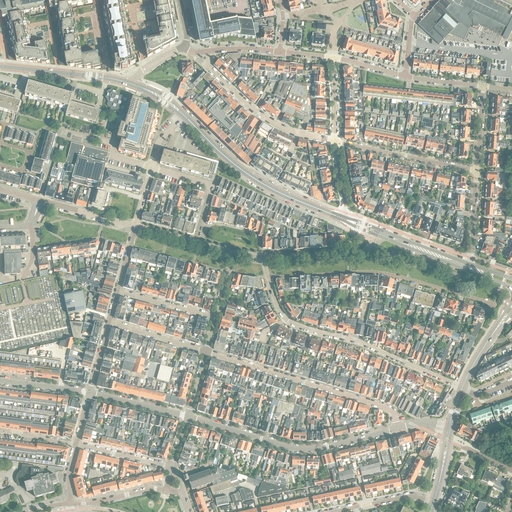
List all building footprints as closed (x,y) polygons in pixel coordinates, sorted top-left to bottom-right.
[(23,47),(27,46),(30,45),(24,13),(45,9),(43,0),(4,0),(2,1),(0,0),(0,6),(2,18),(7,17),(9,23),(16,61),(50,65),(50,64),(46,45),(45,44),(45,42),(35,44),(36,51),(31,51),(31,50),(27,49),(24,49),(23,47)] [(93,0),(92,0),(48,0),(50,8),(55,7),(57,18),(59,17),(60,22),(58,23),(60,34),(62,33),(63,38),(61,39),(63,50),(65,49),(66,54),(64,54),(66,65),(67,65),(67,67),(70,66),(70,67),(75,66),(75,68),(78,67),(78,68),(84,67),(84,69),(86,68),(86,69),(92,67),(92,70),(95,69),(100,68),(98,53),(80,57),(79,52),(80,52),(81,52),(81,51),(80,49),(81,49),(80,46),(78,35),(77,35),(76,33),(77,33),(78,33),(77,30),(74,19),(74,20),(73,17),(74,17),(74,14),(74,15),(73,15),(71,4),(93,0)] [(120,72),(121,67),(122,69),(128,68),(127,64),(129,64),(130,66),(135,63),(132,58),(132,59),(130,53),(120,0),(103,0),(116,66),(115,66),(114,72),(120,72)] [(152,0),(153,4),(160,39),(147,41),(147,39),(144,39),(143,39),(143,42),(144,42),(147,58),(152,55),(155,55),(155,54),(160,51),(162,51),(162,50),(167,47),(170,47),(170,46),(178,41),(177,40),(176,33),(175,33),(174,28),(175,28),(173,17),(172,17),(171,12),(172,12),(170,1),(169,1),(168,0),(152,0)] [(191,0),(192,6),(198,36),(200,43),(214,40),(214,38),(217,38),(217,37),(219,36),(220,37),(224,36),(223,35),(226,35),(226,36),(230,35),(230,34),(233,33),(233,36),(238,36),(237,35),(240,35),(240,37),(245,37),(245,36),(247,36),(248,37),(252,38),(252,37),(254,36),(255,38),(256,38),(252,21),(237,20),(231,21),(231,19),(221,21),(220,22),(210,24),(208,12),(206,3),(205,3),(203,0),(191,0)] [(449,34),(451,36),(454,37),(463,41),(468,31),(471,26),(472,27),(473,28),(474,28),(476,28),(477,27),(478,26),(479,25),(479,26),(480,26),(489,30),(503,36),(504,37),(508,39),(511,29),(511,0),(439,0),(432,8),(417,24),(418,24),(439,45),(449,34)] [(289,7),(290,12),(301,10),(300,5),(302,4),(289,7)] [(274,15),(273,10),(260,12),(262,18),(274,15)] [(388,14),(375,17),(377,27),(389,16),(388,14)] [(388,28),(387,30),(391,18),(389,16),(377,27),(380,25),(388,28)] [(387,30),(392,31),(396,19),(396,20),(391,18),(387,30)] [(398,33),(399,31),(399,28),(400,28),(401,23),(402,20),(396,19),(392,31),(398,33)] [(314,30),(313,36),(313,35),(313,36),(311,36),(310,40),(313,40),(312,45),(321,46),(322,46),(324,45),(323,44),(324,37),(319,36),(319,34),(317,34),(317,30),(314,30)] [(343,49),(348,51),(352,38),(346,37),(343,49)] [(352,38),(348,51),(353,52),(357,41),(352,39),(352,38)] [(354,52),(359,53),(362,42),(357,41),(353,52),(354,53),(354,52)] [(362,42),(359,53),(364,54),(363,55),(364,55),(367,43),(366,45),(362,44),(362,42)] [(372,44),(367,43),(364,55),(369,57),(372,44)] [(369,56),(374,57),(378,46),(372,44),(369,57),(369,56)] [(383,47),(378,46),(374,57),(380,59),(383,47)] [(384,61),(385,61),(388,48),(383,47),(380,59),(385,60),(384,61)] [(393,50),(388,48),(385,61),(390,63),(393,50)] [(393,50),(390,63),(395,64),(398,54),(393,52),(393,50)] [(227,55),(234,61),(239,66),(240,54),(227,55)] [(433,55),(431,70),(434,70),(434,71),(436,71),(437,71),(438,63),(434,62),(435,59),(439,60),(440,56),(433,55)] [(214,65),(218,70),(226,62),(224,60),(222,62),(220,59),(219,60),(219,59),(217,61),(218,61),(214,65)] [(254,59),(247,59),(245,78),(247,78),(247,72),(248,72),(248,69),(252,70),(252,71),(254,59)] [(467,66),(466,74),(467,74),(467,75),(470,75),(470,74),(472,75),(474,60),(472,60),(471,64),(470,64),(470,66),(467,66)] [(266,61),(259,61),(257,79),(260,79),(260,72),(261,72),(261,71),(265,72),(266,61)] [(226,62),(218,70),(223,74),(229,68),(226,65),(228,64),(226,62)] [(274,73),(277,73),(278,63),(272,62),(270,80),(274,81),(274,77),(273,77),(274,73)] [(294,74),(293,83),(295,83),(297,64),(290,63),(289,74),(294,74)] [(482,76),(489,77),(490,65),(485,64),(485,63),(481,63),(480,73),(482,73),(482,76)] [(303,65),(297,64),(295,83),(297,83),(298,76),(299,76),(299,75),(305,75),(305,76),(305,71),(303,71),(303,68),(303,65)] [(182,65),(183,75),(185,77),(186,75),(186,74),(193,73),(192,65),(182,65)] [(344,73),(351,74),(352,68),(346,67),(346,66),(343,66),(343,67),(343,71),(344,71),(344,73)] [(223,74),(227,78),(233,72),(229,68),(223,74)] [(199,83),(203,79),(206,76),(201,71),(193,79),(190,76),(187,79),(186,79),(185,82),(186,83),(192,90),(195,87),(199,83)] [(238,76),(233,72),(227,78),(232,83),(238,76)] [(208,73),(206,76),(203,79),(205,80),(204,81),(205,82),(206,81),(210,85),(215,80),(208,73)] [(185,82),(186,79),(184,78),(182,84),(181,83),(179,90),(184,92),(186,93),(186,92),(190,96),(191,95),(194,92),(192,90),(187,91),(188,87),(187,85),(184,84),(185,84),(186,83),(185,82)] [(237,87),(241,91),(252,80),(250,78),(249,78),(245,83),(243,81),(237,87)] [(215,80),(210,85),(206,90),(209,93),(212,90),(219,84),(215,80)] [(253,82),(252,80),(241,91),(245,95),(251,89),(249,87),(253,82)] [(293,83),(285,82),(283,82),(280,81),(279,81),(273,95),(277,96),(281,98),(286,100),(293,83)] [(199,83),(195,87),(200,91),(204,87),(199,83)] [(245,95),(250,99),(260,88),(263,85),(261,83),(254,91),(251,89),(245,95)] [(286,100),(286,102),(281,113),(284,115),(281,121),(287,124),(289,120),(290,120),(292,116),(293,116),(302,120),(301,121),(308,124),(308,123),(309,120),(309,116),(308,113),(308,111),(308,106),(307,99),(307,95),(306,87),(305,84),(297,83),(295,83),(293,83),(286,100)] [(66,115),(96,124),(100,112),(69,103),(71,96),(28,84),(24,95),(68,108),(66,115)] [(222,87),(219,84),(212,90),(213,91),(210,94),(213,97),(222,87)] [(219,97),(214,102),(216,104),(227,92),(225,91),(225,90),(224,89),(223,89),(223,88),(217,94),(219,97)] [(262,90),(260,88),(250,99),(254,103),(260,97),(257,95),(262,90)] [(108,107),(110,108),(111,107),(111,108),(112,107),(113,107),(115,107),(115,108),(116,109),(119,110),(121,109),(120,109),(121,109),(123,110),(124,111),(124,112),(127,112),(129,113),(126,124),(121,123),(118,136),(122,138),(118,150),(145,158),(148,148),(146,148),(157,112),(147,109),(149,105),(146,104),(146,103),(142,102),(142,100),(133,98),(133,99),(128,98),(126,99),(124,98),(123,96),(120,95),(119,96),(116,91),(117,91),(117,90),(115,91),(113,91),(112,89),(106,92),(107,94),(107,96),(105,97),(106,97),(109,102),(108,102),(107,105),(108,107)] [(184,95),(184,92),(179,90),(176,96),(181,98),(180,98),(183,101),(187,98),(184,95)] [(230,95),(229,93),(228,93),(227,92),(216,104),(220,108),(222,106),(220,104),(223,100),(225,102),(231,96),(230,95)] [(462,97),(462,100),(471,101),(471,100),(472,100),(472,98),(471,97),(472,95),(463,94),(463,93),(460,92),(459,94),(453,93),(453,96),(453,99),(456,100),(456,96),(459,97),(459,96),(462,97)] [(20,102),(19,102),(0,96),(0,110),(17,115),(20,102)] [(183,103),(188,107),(192,103),(193,103),(198,98),(197,96),(192,100),(191,100),(190,101),(187,98),(183,103)] [(234,99),(234,98),(233,97),(232,97),(231,96),(225,102),(228,105),(223,110),(225,112),(236,100),(234,99)] [(188,107),(193,112),(197,108),(196,107),(198,105),(197,104),(199,102),(201,101),(198,98),(193,103),(192,103),(188,107)] [(265,111),(269,104),(272,100),(270,98),(267,103),(264,101),(260,107),(260,108),(261,109),(262,110),(263,110),(265,111)] [(237,102),(236,100),(225,112),(227,114),(232,108),(234,110),(240,104),(239,104),(239,103),(238,102),(237,102)] [(227,114),(225,112),(223,110),(220,108),(216,104),(214,102),(211,105),(210,107),(211,108),(209,111),(229,131),(235,125),(225,116),(226,114),(227,114)] [(268,113),(271,115),(278,103),(275,102),(272,106),(269,104),(265,111),(266,111),(266,112),(268,113)] [(281,105),(278,103),(271,115),(273,116),(273,117),(275,118),(276,118),(281,112),(278,110),(281,105)] [(193,112),(198,117),(202,112),(202,113),(206,109),(204,107),(200,111),(197,108),(193,112)] [(231,118),(235,123),(247,111),(245,110),(245,109),(244,108),(243,108),(243,107),(237,114),(238,115),(235,118),(233,116),(231,118)] [(198,117),(202,121),(207,117),(210,114),(209,112),(205,116),(203,114),(205,112),(205,111),(206,109),(202,113),(202,112),(198,117)] [(235,123),(236,123),(242,130),(244,127),(240,122),(242,120),(244,122),(245,121),(251,115),(250,114),(250,113),(249,112),(248,112),(247,111),(235,123)] [(244,127),(242,130),(236,123),(235,125),(230,131),(243,144),(249,137),(245,134),(247,132),(248,133),(249,134),(258,121),(256,119),(257,118),(254,116),(253,118),(251,116),(244,127)] [(209,119),(207,117),(202,121),(207,126),(215,118),(213,117),(211,119),(210,118),(209,119)] [(221,124),(218,122),(215,125),(213,123),(209,128),(214,132),(218,128),(221,124)] [(268,137),(273,129),(263,122),(258,130),(268,137)] [(220,128),(222,126),(221,124),(218,128),(214,132),(218,137),(223,133),(222,132),(223,131),(220,128)] [(325,135),(325,127),(310,127),(310,126),(307,125),(307,127),(306,131),(314,133),(325,135)] [(398,133),(395,132),(393,143),(398,144),(400,133),(401,126),(398,125),(398,133)] [(35,136),(8,128),(5,138),(32,145),(35,136)] [(218,137),(223,142),(227,137),(225,135),(228,131),(226,129),(223,131),(222,132),(223,133),(218,137)] [(274,142),(279,132),(278,131),(278,132),(276,131),(277,131),(273,129),(267,139),(274,142)] [(31,172),(41,175),(45,161),(48,162),(56,135),(46,132),(39,159),(35,158),(31,172)] [(279,145),(284,134),(281,133),(279,132),(274,142),(279,145)] [(414,132),(413,136),(411,146),(416,147),(419,134),(414,132)] [(223,142),(228,146),(232,142),(230,140),(233,136),(230,133),(227,137),(223,142)] [(247,149),(250,151),(252,154),(253,153),(255,156),(262,145),(257,142),(254,140),(255,138),(250,134),(244,145),(248,149),(247,149)] [(279,145),(284,147),(289,136),(288,136),(288,137),(286,136),(286,135),(284,134),(279,145)] [(419,134),(416,147),(422,149),(424,137),(424,135),(419,134)] [(289,137),(289,136),(284,147),(289,149),(294,139),(291,137),(290,138),(289,137)] [(428,137),(427,139),(425,149),(431,150),(433,141),(433,138),(432,138),(431,137),(430,136),(428,136),(428,137)] [(228,146),(233,151),(237,147),(237,146),(234,144),(235,143),(235,142),(237,140),(235,138),(232,142),(228,146)] [(439,138),(438,142),(436,152),(442,153),(444,143),(445,143),(446,140),(445,139),(439,138)] [(309,152),(307,141),(299,139),(297,147),(299,147),(299,146),(306,147),(305,150),(309,152)] [(309,152),(312,152),(312,148),(317,148),(317,151),(326,150),(326,146),(325,145),(313,143),(307,141),(309,152)] [(75,166),(73,173),(71,182),(95,188),(97,189),(98,185),(100,185),(101,183),(106,163),(107,163),(107,162),(109,155),(109,154),(109,153),(108,153),(81,146),(80,146),(80,145),(71,143),(66,164),(75,166)] [(233,151),(237,156),(242,151),(238,148),(242,144),(240,143),(237,146),(237,147),(233,151)] [(454,147),(450,146),(450,145),(447,144),(444,154),(446,155),(448,156),(449,155),(450,155),(451,152),(453,153),(453,152),(453,150),(454,148),(454,147)] [(214,174),(217,163),(199,158),(198,161),(163,151),(164,150),(161,149),(159,155),(162,156),(160,164),(181,170),(181,172),(212,180),(213,176),(209,175),(209,173),(214,174)] [(243,153),(242,151),(237,156),(242,160),(246,156),(250,151),(247,149),(243,153)] [(347,153),(348,158),(356,156),(355,151),(347,149),(346,150),(346,151),(346,153),(347,153)] [(309,152),(309,157),(310,158),(313,158),(312,155),(318,154),(318,156),(327,155),(326,150),(317,151),(312,152),(309,152)] [(252,154),(250,151),(246,156),(242,160),(247,165),(251,161),(248,158),(252,154)] [(254,167),(257,169),(264,158),(258,154),(255,159),(253,161),(252,164),(254,165),(254,166),(254,167)] [(270,162),(264,158),(257,169),(261,172),(261,171),(262,171),(262,170),(264,172),(270,162)] [(370,169),(374,169),(370,186),(373,186),(379,162),(376,161),(376,160),(373,160),(372,160),(371,165),(370,169)] [(64,181),(66,172),(67,167),(63,166),(64,164),(54,161),(48,182),(45,196),(53,199),(57,185),(63,186),(64,181)] [(381,162),(379,162),(373,186),(376,187),(379,171),(382,172),(384,163),(383,163),(384,162),(381,161),(381,162)] [(502,165),(502,162),(488,161),(488,164),(487,163),(487,166),(488,166),(488,167),(495,168),(495,171),(496,172),(502,172),(502,169),(499,168),(497,167),(497,165),(502,165)] [(276,165),(270,162),(264,172),(266,173),(266,175),(269,177),(276,165)] [(329,168),(328,163),(318,164),(319,167),(316,167),(316,168),(315,168),(314,166),(311,167),(312,171),(317,171),(317,170),(329,168)] [(388,191),(389,188),(390,185),(390,182),(391,178),(394,165),(392,164),(389,163),(389,164),(388,164),(387,172),(389,173),(388,181),(387,184),(383,183),(381,189),(388,191)] [(67,167),(66,172),(73,173),(75,166),(66,164),(64,164),(63,166),(67,167)] [(283,169),(276,165),(269,177),(273,179),(274,178),(276,179),(278,176),(278,177),(280,174),(283,169)] [(349,172),(350,176),(362,173),(361,170),(363,170),(363,167),(349,170),(350,172),(349,172)] [(0,170),(0,180),(19,186),(20,185),(40,191),(42,182),(43,182),(45,174),(42,174),(40,181),(22,176),(22,177),(0,170)] [(105,182),(104,184),(108,185),(109,183),(132,190),(135,191),(135,192),(139,193),(139,192),(140,192),(140,190),(141,190),(143,183),(142,183),(143,180),(140,180),(140,176),(136,175),(136,177),(107,170),(107,171),(104,182),(105,182)] [(281,178),(280,181),(282,182),(283,183),(282,184),(286,185),(291,173),(285,170),(283,175),(282,175),(281,178)] [(430,172),(428,172),(424,187),(425,187),(425,185),(428,186),(429,181),(431,181),(433,173),(432,173),(432,172),(430,172)] [(292,173),(291,173),(286,185),(290,187),(290,186),(291,186),(293,187),(298,176),(297,178),(295,178),(295,177),(296,175),(292,173)] [(350,177),(351,183),(368,180),(366,173),(364,174),(365,177),(361,178),(362,178),(360,179),(359,175),(350,177)] [(438,190),(435,204),(437,204),(438,202),(440,191),(444,175),(441,175),(441,174),(438,173),(438,174),(437,174),(435,183),(439,184),(437,190),(438,190)] [(487,179),(490,179),(489,181),(499,182),(499,178),(500,178),(500,177),(500,176),(500,175),(500,174),(496,173),(487,173),(487,179)] [(446,176),(444,175),(440,191),(443,191),(445,185),(448,186),(450,176),(449,176),(446,175),(446,176)] [(304,179),(298,176),(293,187),(295,188),(296,188),(295,189),(299,191),(304,179)] [(220,178),(218,178),(216,187),(219,188),(217,193),(214,192),(214,195),(217,196),(225,180),(220,178)] [(66,202),(71,184),(71,183),(67,182),(68,180),(65,179),(64,181),(63,186),(57,185),(53,199),(66,202)] [(304,179),(299,191),(303,193),(303,192),(304,192),(306,193),(308,190),(309,187),(311,182),(304,179)] [(161,187),(162,183),(157,181),(153,180),(151,186),(163,190),(163,188),(161,187)] [(223,190),(226,191),(230,182),(225,180),(217,196),(220,197),(223,190)] [(368,182),(368,180),(351,183),(353,189),(361,187),(361,185),(362,183),(368,182)] [(235,185),(230,182),(226,191),(228,192),(225,199),(227,200),(235,185)] [(453,193),(456,193),(461,194),(462,190),(465,191),(465,190),(465,187),(465,184),(451,183),(450,186),(454,186),(453,193)] [(81,188),(82,187),(71,184),(66,202),(73,204),(76,190),(80,191),(81,188)] [(227,200),(230,202),(233,194),(236,195),(240,187),(235,185),(227,200)] [(325,193),(332,191),(331,189),(332,189),(332,188),(332,186),(331,186),(331,185),(322,187),(324,193),(325,193)] [(367,186),(361,187),(353,189),(354,194),(362,192),(362,190),(368,188),(370,185),(367,186)] [(496,189),(495,189),(495,185),(486,185),(485,189),(486,189),(486,192),(503,193),(502,192),(502,189),(496,189)] [(164,190),(163,190),(151,186),(149,191),(161,196),(164,190)] [(76,205),(86,207),(88,200),(89,199),(88,199),(90,193),(90,192),(91,190),(82,187),(81,188),(80,191),(76,205)] [(245,189),(240,187),(236,195),(238,196),(235,203),(238,205),(245,189)] [(244,199),(246,200),(250,191),(245,189),(238,205),(241,206),(244,199)] [(192,190),(190,196),(202,199),(204,193),(198,192),(198,191),(197,191),(196,191),(192,190)] [(105,207),(108,196),(108,194),(98,191),(95,191),(94,201),(93,204),(89,203),(88,208),(102,212),(103,207),(105,207)] [(255,194),(250,191),(246,200),(249,201),(247,205),(246,204),(244,204),(243,207),(248,209),(255,194)] [(326,203),(327,201),(327,202),(334,200),(334,199),(334,197),(333,196),(332,191),(325,193),(325,197),(326,196),(327,201),(322,199),(321,200),(322,202),(326,203)] [(362,208),(367,210),(371,200),(368,198),(370,193),(368,192),(367,194),(366,198),(365,201),(362,208)] [(147,201),(146,202),(151,204),(155,205),(156,203),(153,202),(155,195),(149,193),(147,201)] [(447,201),(464,203),(464,200),(465,197),(464,197),(464,196),(461,196),(461,194),(456,193),(455,199),(447,198),(447,201)] [(253,203),(256,204),(260,196),(255,194),(248,209),(251,210),(253,203)] [(255,212),(258,205),(261,207),(265,198),(260,196),(256,204),(253,211),(255,212)] [(190,197),(188,202),(201,205),(202,200),(190,197)] [(211,206),(217,208),(220,209),(221,207),(221,206),(219,205),(220,200),(213,197),(211,206)] [(269,200),(265,198),(261,207),(263,208),(261,214),(265,216),(265,215),(264,214),(266,209),(269,200)] [(358,206),(362,208),(365,201),(363,200),(362,198),(355,199),(356,203),(357,203),(356,204),(357,206),(358,205),(358,206)] [(164,214),(160,226),(170,228),(173,217),(169,216),(173,201),(168,199),(164,214)] [(376,201),(371,200),(367,210),(373,212),(375,206),(376,207),(379,200),(377,199),(376,201)] [(383,215),(384,215),(388,204),(385,202),(385,201),(380,199),(377,207),(380,208),(378,213),(380,214),(380,215),(382,216),(383,216),(383,215)] [(268,218),(269,216),(275,202),(269,200),(266,209),(268,210),(266,216),(268,218)] [(392,205),(388,204),(384,215),(384,216),(385,217),(386,218),(387,217),(388,217),(390,218),(393,211),(395,208),(396,209),(397,207),(398,203),(399,201),(397,200),(396,203),(396,205),(393,204),(392,205)] [(187,202),(186,205),(190,206),(189,208),(198,210),(199,210),(201,205),(188,202),(187,202)] [(273,212),(276,213),(280,204),(275,202),(269,216),(271,217),(273,212)] [(485,208),(485,210),(494,210),(494,209),(495,209),(495,206),(496,205),(500,205),(500,202),(496,202),(491,202),(491,203),(485,203),(485,205),(484,205),(484,208),(485,208)] [(400,208),(399,210),(395,219),(397,220),(398,222),(400,223),(401,222),(406,209),(403,208),(402,208),(400,207),(401,204),(398,203),(397,207),(400,208)] [(143,212),(141,221),(150,223),(154,211),(155,205),(151,204),(149,213),(143,212)] [(284,206),(280,204),(276,213),(274,219),(275,220),(278,214),(281,216),(284,206)] [(154,211),(150,223),(155,224),(160,207),(158,206),(156,212),(154,211)] [(160,207),(155,224),(160,226),(164,214),(161,213),(163,206),(160,206),(160,207)] [(282,218),(284,219),(289,208),(284,206),(281,216),(279,219),(277,218),(277,221),(278,221),(280,222),(282,218)] [(410,211),(406,209),(401,222),(402,222),(402,224),(404,225),(405,224),(406,223),(408,224),(412,213),(414,214),(417,207),(415,206),(414,208),(412,212),(410,211)] [(419,228),(422,222),(423,220),(423,218),(419,216),(423,208),(418,206),(417,207),(414,214),(416,215),(414,220),(415,220),(413,226),(415,227),(415,228),(415,229),(417,230),(418,229),(419,228)] [(226,209),(221,207),(220,209),(219,213),(219,215),(217,222),(222,223),(226,209)] [(222,223),(228,225),(231,214),(228,213),(229,209),(227,208),(226,209),(222,223)] [(240,208),(238,215),(235,226),(244,229),(247,219),(248,217),(242,215),(243,209),(240,208)] [(289,208),(284,219),(283,223),(285,224),(287,218),(290,219),(290,218),(294,210),(289,208)] [(186,217),(182,232),(187,233),(193,212),(193,211),(188,210),(186,217)] [(193,212),(187,233),(192,234),(193,234),(198,213),(197,213),(193,212)] [(217,222),(219,215),(209,212),(206,222),(207,223),(210,224),(211,223),(211,222),(212,223),(213,221),(217,222)] [(228,225),(235,226),(238,215),(232,213),(231,214),(228,225)] [(256,214),(255,216),(251,230),(253,231),(257,232),(260,222),(256,221),(258,215),(256,214)] [(305,221),(308,222),(310,217),(302,214),(299,222),(303,223),(303,222),(304,223),(305,221)] [(251,230),(255,216),(253,215),(252,218),(253,219),(253,220),(247,219),(244,229),(251,230)] [(457,219),(455,222),(457,223),(455,231),(452,241),(455,242),(455,243),(460,245),(462,242),(462,239),(461,238),(462,236),(461,236),(463,230),(462,230),(463,216),(457,215),(457,219)] [(175,219),(172,229),(177,230),(181,216),(178,216),(178,219),(175,219)] [(181,216),(177,230),(182,232),(186,217),(181,216)] [(432,219),(424,216),(419,229),(423,231),(423,232),(427,233),(432,219)] [(261,218),(260,222),(257,232),(257,234),(258,235),(258,236),(262,237),(266,224),(263,223),(264,219),(261,218)] [(321,229),(324,222),(315,219),(311,227),(318,229),(321,229)] [(498,222),(498,219),(495,219),(494,222),(484,221),(484,223),(483,223),(483,227),(492,228),(493,224),(495,224),(495,222),(498,222)] [(451,240),(452,241),(455,231),(457,223),(455,222),(453,222),(451,229),(449,229),(445,238),(447,239),(447,240),(451,241),(451,240)] [(440,236),(443,226),(437,224),(433,235),(436,236),(437,235),(440,236)] [(334,227),(327,225),(327,232),(331,232),(331,230),(334,231),(334,232),(340,235),(342,230),(334,227)] [(445,238),(449,229),(443,226),(440,236),(439,236),(440,236),(440,237),(443,239),(443,238),(445,238)] [(270,238),(263,237),(262,248),(267,249),(267,248),(271,248),(271,245),(273,245),(274,230),(271,230),(270,238)] [(0,253),(4,254),(4,252),(23,251),(23,253),(23,254),(27,254),(27,253),(28,253),(28,251),(27,251),(26,251),(26,248),(25,234),(0,234),(0,253)] [(340,237),(335,237),(335,247),(344,246),(345,245),(344,236),(340,237)] [(497,242),(499,237),(486,237),(483,246),(481,251),(492,255),(492,254),(493,254),(496,247),(495,246),(497,242)] [(89,243),(90,251),(97,250),(99,245),(99,243),(98,240),(95,241),(89,242),(89,243)] [(103,240),(100,250),(99,251),(102,252),(100,259),(103,260),(108,242),(103,240)] [(91,254),(90,251),(89,243),(83,244),(84,255),(85,255),(85,257),(91,256),(90,254),(91,254)] [(110,243),(109,243),(108,248),(107,251),(109,252),(108,257),(107,261),(109,262),(110,262),(111,259),(111,258),(112,254),(115,245),(114,245),(113,243),(110,243)] [(83,244),(76,245),(78,255),(78,256),(84,255),(83,244)] [(73,256),(78,255),(76,245),(70,246),(70,245),(71,254),(71,255),(72,255),(73,256)] [(59,259),(59,256),(57,247),(51,248),(52,260),(59,259)] [(50,248),(37,249),(39,269),(48,268),(47,257),(51,257),(50,248)] [(133,249),(131,259),(137,260),(139,250),(133,249)] [(145,252),(139,250),(137,260),(143,262),(145,252)] [(11,274),(11,276),(16,276),(16,274),(20,274),(20,270),(22,270),(21,253),(23,253),(23,251),(4,252),(4,254),(5,270),(4,270),(5,275),(11,274)] [(151,254),(145,252),(143,262),(148,263),(151,254)] [(159,256),(151,254),(148,263),(156,265),(159,256)] [(167,258),(159,256),(156,265),(156,266),(161,268),(162,267),(165,267),(167,258)] [(174,272),(177,261),(169,258),(165,271),(173,274),(174,272)] [(177,261),(174,272),(182,274),(185,263),(177,261)] [(103,263),(102,265),(118,270),(119,265),(110,262),(109,262),(108,265),(103,263)] [(182,275),(189,277),(192,265),(188,264),(186,263),(182,275)] [(100,270),(101,268),(107,270),(106,272),(116,275),(118,270),(102,265),(99,265),(98,270),(100,270)] [(203,268),(203,269),(201,277),(200,279),(204,280),(204,282),(207,283),(207,282),(210,272),(208,271),(209,269),(203,268)] [(127,272),(126,275),(136,278),(136,275),(143,277),(144,274),(137,272),(134,271),(128,269),(127,272)] [(96,276),(114,281),(116,276),(107,273),(106,276),(101,274),(102,272),(98,270),(96,276)] [(211,271),(210,272),(207,282),(212,283),(211,285),(213,286),(212,292),(215,293),(220,273),(216,272),(216,273),(215,273),(215,272),(214,271),(212,270),(211,271)] [(113,287),(104,284),(103,286),(100,286),(100,283),(94,281),(94,282),(90,281),(88,280),(81,278),(75,277),(59,273),(61,278),(78,282),(78,283),(91,286),(90,290),(97,292),(97,293),(110,297),(113,287)] [(126,275),(125,281),(134,284),(137,285),(141,286),(141,283),(135,281),(136,278),(126,275)] [(235,286),(240,287),(243,277),(238,275),(238,276),(234,275),(231,288),(234,289),(235,286)] [(95,276),(95,279),(104,281),(104,284),(113,287),(114,281),(96,276),(95,276)] [(243,277),(240,287),(238,292),(240,293),(242,288),(241,287),(241,286),(244,287),(244,288),(247,289),(248,277),(245,276),(245,277),(243,277)] [(347,287),(351,287),(351,277),(345,276),(340,276),(340,288),(347,289),(347,287)] [(329,297),(328,292),(328,290),(328,288),(327,288),(327,280),(326,280),(326,278),(323,278),(322,277),(320,277),(319,278),(319,289),(325,289),(325,297),(329,297)] [(332,288),(338,288),(338,285),(338,277),(331,277),(329,277),(329,285),(332,286),(332,288)] [(143,285),(141,293),(147,294),(149,286),(150,283),(151,280),(145,278),(145,280),(148,281),(147,286),(143,285)] [(258,290),(258,293),(259,293),(264,292),(263,291),(263,288),(261,279),(260,278),(255,278),(253,288),(251,295),(253,294),(254,294),(255,294),(255,290),(254,289),(254,288),(256,289),(255,290),(258,290)] [(303,292),(309,291),(311,291),(311,296),(311,286),(310,287),(310,283),(309,283),(309,278),(304,278),(304,279),(303,279),(301,279),(301,285),(300,285),(300,297),(300,299),(303,298),(303,292)] [(312,286),(311,286),(311,296),(314,296),(314,291),(318,291),(318,289),(319,289),(319,278),(318,278),(317,278),(315,278),(314,278),(312,278),(312,286)] [(383,287),(387,288),(389,279),(385,278),(385,279),(382,278),(380,286),(379,286),(379,291),(381,291),(382,291),(383,287)] [(284,297),(284,292),(284,282),(284,279),(277,279),(276,279),(276,280),(276,281),(277,286),(276,286),(276,289),(278,288),(278,291),(280,297),(284,297)] [(289,281),(284,282),(284,292),(288,292),(288,293),(289,293),(291,294),(292,293),(292,292),(294,292),(294,289),(300,289),(299,279),(289,279),(289,281)] [(393,297),(394,295),(396,286),(395,286),(396,282),(393,282),(394,281),(389,279),(387,288),(393,290),(392,293),(391,297),(393,297)] [(123,285),(123,288),(132,290),(134,284),(125,281),(124,285),(123,285)] [(170,283),(163,281),(158,297),(165,299),(165,297),(170,283)] [(169,290),(166,299),(167,299),(169,300),(171,300),(175,284),(173,283),(171,290),(169,290)] [(404,295),(407,287),(399,285),(397,293),(398,293),(397,295),(400,296),(404,297),(404,295)] [(414,289),(407,287),(404,295),(411,297),(414,289)] [(183,293),(182,293),(179,292),(176,302),(182,303),(186,289),(183,288),(182,292),(183,292),(183,293)] [(192,296),(190,296),(188,305),(193,306),(197,291),(197,290),(194,290),(193,289),(192,296)] [(83,291),(64,295),(68,314),(85,310),(86,306),(83,291)] [(199,299),(201,292),(197,291),(193,306),(199,308),(201,300),(199,299)] [(418,305),(422,293),(421,293),(421,292),(419,291),(418,292),(415,291),(412,303),(411,302),(408,311),(411,312),(414,303),(418,305)] [(259,293),(258,293),(255,294),(254,294),(256,301),(266,298),(264,292),(259,293)] [(424,294),(422,293),(418,305),(425,306),(428,295),(428,294),(425,293),(424,294)] [(431,308),(434,297),(434,295),(431,295),(430,296),(428,295),(425,306),(431,308)] [(203,297),(200,308),(209,311),(209,310),(210,310),(211,307),(210,307),(211,304),(212,305),(213,300),(203,297)] [(439,307),(443,308),(445,298),(440,297),(439,299),(438,299),(435,309),(438,310),(439,307)] [(254,310),(268,304),(266,298),(256,301),(258,304),(256,305),(256,306),(253,307),(254,310)] [(454,315),(458,303),(453,301),(453,302),(447,300),(444,309),(451,311),(450,314),(454,315)] [(140,314),(141,314),(142,315),(145,304),(136,301),(135,306),(134,308),(139,310),(139,311),(140,312),(140,313),(142,313),(141,314),(140,314)] [(119,302),(118,307),(132,310),(133,308),(126,306),(127,304),(126,304),(119,302)] [(87,309),(106,314),(107,309),(97,306),(96,309),(91,307),(92,305),(88,303),(87,309)] [(237,306),(235,305),(227,303),(226,304),(226,306),(226,307),(227,307),(226,309),(236,312),(236,311),(242,313),(243,310),(237,308),(237,306)] [(284,306),(290,313),(294,310),(292,307),(296,305),(292,303),(289,305),(288,303),(284,306)] [(463,303),(463,304),(459,316),(458,318),(461,319),(463,313),(465,314),(465,313),(466,313),(468,305),(468,304),(466,303),(465,304),(463,303)] [(142,315),(145,316),(146,314),(144,313),(145,311),(151,313),(153,306),(145,304),(142,315)] [(469,305),(468,305),(466,313),(466,314),(468,315),(469,314),(471,315),(474,307),(472,306),(471,305),(470,304),(469,305)] [(298,306),(296,305),(292,307),(294,310),(290,313),(296,318),(303,309),(302,308),(301,309),(301,308),(299,311),(296,308),(298,306)] [(161,308),(153,306),(151,313),(150,317),(153,318),(154,313),(157,314),(157,316),(159,316),(161,308)] [(268,306),(259,311),(260,313),(261,313),(263,316),(271,312),(271,311),(271,309),(270,309),(268,306)] [(474,319),(472,325),(473,325),(474,324),(476,325),(477,323),(475,323),(480,309),(479,308),(475,306),(475,307),(472,316),(475,317),(474,319)] [(161,308),(159,316),(159,319),(161,320),(162,316),(165,317),(166,314),(169,315),(170,311),(161,308)] [(235,315),(241,317),(242,314),(236,312),(226,309),(226,311),(225,310),(224,311),(224,313),(224,315),(225,315),(231,317),(234,317),(235,315)] [(482,319),(485,311),(485,310),(482,309),(481,309),(480,309),(475,323),(477,323),(478,321),(481,322),(482,319)] [(180,313),(171,311),(170,318),(177,320),(177,321),(178,321),(180,313)] [(301,320),(306,322),(310,312),(304,311),(301,320)] [(310,312),(306,322),(312,324),(315,314),(310,312)] [(317,326),(319,318),(321,313),(318,312),(317,315),(315,314),(312,324),(317,326)] [(327,318),(325,328),(330,329),(332,319),(334,313),(331,312),(330,316),(328,315),(327,318)] [(115,319),(128,323),(129,320),(126,319),(127,315),(125,314),(120,313),(120,314),(116,313),(115,317),(115,318),(115,319)] [(180,322),(181,321),(184,322),(185,319),(188,320),(189,316),(180,313),(178,321),(177,324),(181,325),(182,323),(180,322)] [(266,319),(257,323),(257,324),(258,326),(275,317),(272,313),(265,317),(266,319)] [(137,326),(141,314),(140,314),(140,316),(131,314),(130,317),(129,320),(128,323),(137,326)] [(145,316),(142,315),(141,314),(137,326),(146,328),(148,322),(144,320),(145,316)] [(93,318),(86,316),(85,319),(94,322),(103,324),(104,318),(94,315),(93,318)] [(222,317),(221,322),(237,327),(238,323),(230,321),(231,317),(225,315),(224,318),(222,317)] [(343,332),(347,316),(343,315),(343,317),(341,323),(339,323),(337,331),(343,332)] [(196,323),(206,326),(207,320),(190,316),(189,319),(190,320),(190,322),(196,323)] [(249,316),(249,318),(252,319),(251,322),(257,324),(257,323),(256,318),(249,316)] [(343,332),(348,333),(351,320),(348,319),(348,316),(347,316),(343,332)] [(257,324),(256,328),(262,329),(262,327),(268,324),(270,326),(277,322),(275,317),(258,326),(257,324)] [(354,334),(357,320),(352,318),(351,320),(348,333),(354,334)] [(238,323),(237,327),(255,332),(256,328),(257,324),(251,322),(239,319),(238,323)] [(363,336),(365,324),(361,323),(362,320),(359,319),(355,335),(363,336)] [(374,329),(376,323),(366,321),(365,327),(367,327),(365,337),(371,338),(374,329)] [(70,322),(73,338),(80,339),(83,323),(70,322)] [(221,322),(219,330),(228,333),(229,327),(237,329),(236,330),(247,333),(246,339),(252,340),(255,332),(237,327),(221,322)] [(482,324),(481,324),(479,322),(477,327),(476,326),(475,328),(474,327),(471,336),(476,337),(482,324)] [(147,328),(156,331),(158,324),(153,323),(153,324),(149,323),(147,328)] [(91,332),(100,334),(101,329),(84,324),(83,327),(92,329),(91,332)] [(162,326),(158,324),(156,331),(164,334),(166,328),(162,327),(162,326)] [(165,334),(173,337),(176,328),(173,327),(173,329),(172,329),(172,328),(168,326),(165,334)] [(279,338),(284,327),(284,328),(279,326),(277,332),(274,331),(271,337),(277,339),(278,337),(279,338)] [(283,342),(284,340),(288,330),(286,329),(286,328),(284,327),(279,338),(282,339),(281,341),(283,342)] [(120,352),(121,347),(122,345),(119,344),(123,332),(119,331),(119,330),(112,328),(107,348),(120,352)] [(179,329),(176,328),(173,337),(181,339),(183,330),(179,329)] [(204,331),(195,329),(193,334),(194,334),(203,337),(204,331)] [(376,329),(373,341),(378,342),(381,330),(376,329)] [(388,338),(385,345),(386,346),(390,348),(395,335),(396,331),(393,329),(389,339),(388,338)] [(232,337),(232,338),(234,339),(234,337),(235,335),(228,333),(219,330),(217,336),(226,339),(227,335),(232,337)] [(290,345),(292,339),(290,338),(293,332),(288,330),(284,340),(286,341),(285,346),(289,347),(290,345)] [(456,343),(458,339),(458,337),(460,332),(459,334),(453,332),(453,330),(452,332),(450,337),(451,337),(453,338),(452,339),(453,340),(453,341),(456,343)] [(123,332),(119,344),(122,345),(123,342),(125,343),(129,333),(123,332)] [(203,337),(194,334),(193,337),(190,336),(191,333),(187,332),(184,340),(196,344),(195,344),(199,345),(200,344),(201,344),(203,337)] [(126,353),(132,355),(138,336),(132,334),(129,343),(132,344),(130,350),(125,349),(124,353),(126,353)] [(295,345),(298,346),(302,335),(297,334),(295,340),(292,339),(290,345),(294,347),(295,345)] [(463,347),(470,350),(476,337),(471,336),(467,334),(465,338),(469,340),(468,344),(464,343),(463,347)] [(97,345),(99,339),(82,335),(81,337),(89,339),(89,342),(97,345)] [(307,337),(302,335),(298,346),(301,347),(300,349),(304,351),(306,344),(304,344),(307,337)] [(395,335),(390,348),(394,350),(394,349),(395,349),(400,339),(397,338),(398,336),(395,335)] [(139,352),(135,350),(137,345),(140,346),(143,338),(138,336),(132,355),(137,357),(139,352)] [(217,336),(216,342),(230,346),(231,343),(225,341),(226,339),(217,336)] [(402,353),(407,355),(411,346),(408,345),(411,337),(409,336),(408,338),(402,353)] [(397,351),(402,353),(408,338),(405,337),(403,343),(401,342),(397,351)] [(141,358),(144,359),(149,340),(144,338),(141,346),(144,347),(141,358)] [(71,350),(72,345),(74,339),(66,340),(60,341),(59,346),(65,347),(69,348),(67,356),(69,356),(70,351),(70,350),(71,350)] [(310,350),(312,351),(316,340),(311,339),(309,345),(306,344),(304,351),(302,356),(303,356),(305,357),(307,352),(309,352),(310,350)] [(149,340),(144,359),(146,360),(147,360),(150,349),(153,350),(155,341),(149,340)] [(321,342),(316,340),(312,351),(315,352),(314,354),(316,355),(321,342)] [(409,358),(413,360),(421,341),(419,340),(418,341),(413,351),(411,350),(408,357),(410,357),(409,358)] [(421,354),(419,353),(421,347),(422,348),(425,342),(421,340),(421,341),(413,360),(417,361),(418,361),(419,361),(421,354)] [(229,354),(233,355),(238,342),(235,341),(233,346),(231,345),(229,354)] [(247,349),(246,351),(244,359),(249,360),(254,342),(252,341),(250,349),(247,349)] [(156,359),(158,355),(161,343),(156,342),(154,349),(156,350),(153,361),(156,361),(156,359)] [(230,346),(216,342),(214,348),(215,350),(228,353),(230,346)] [(324,360),(325,357),(329,344),(323,342),(320,352),(323,353),(320,362),(323,363),(324,360)] [(83,344),(82,347),(95,351),(97,346),(87,343),(87,345),(83,344)] [(162,352),(164,352),(166,345),(161,343),(158,355),(161,356),(162,352)] [(254,362),(259,363),(264,345),(262,344),(259,355),(256,354),(254,362)] [(332,356),(335,346),(329,344),(325,357),(328,358),(328,355),(332,356)] [(333,363),(337,365),(343,347),(338,345),(335,354),(338,354),(335,361),(333,361),(333,363)] [(94,356),(95,351),(82,347),(76,346),(76,348),(85,351),(85,353),(94,356)] [(172,347),(168,358),(171,359),(172,355),(175,356),(177,348),(172,347)] [(265,365),(270,367),(272,358),(270,357),(272,351),(273,351),(273,348),(270,347),(265,365)] [(343,347),(337,365),(340,366),(341,363),(343,356),(345,357),(348,349),(343,347)] [(423,355),(421,362),(422,362),(421,363),(425,365),(432,348),(430,347),(427,354),(424,353),(423,355)] [(464,362),(467,357),(470,350),(463,347),(461,351),(464,352),(462,356),(459,355),(458,360),(464,362)] [(433,359),(430,358),(434,349),(432,348),(425,365),(430,367),(433,359)] [(106,349),(105,354),(124,359),(126,353),(124,353),(123,353),(122,355),(114,353),(115,351),(106,349)] [(275,359),(272,358),(270,367),(275,368),(280,350),(277,349),(276,353),(277,353),(275,359)] [(344,369),(345,370),(347,370),(353,351),(348,349),(345,357),(347,358),(345,365),(346,365),(344,369)] [(445,350),(443,356),(437,369),(441,371),(442,370),(443,371),(446,364),(444,364),(449,351),(445,350)] [(72,355),(72,353),(73,351),(70,351),(69,356),(69,357),(92,363),(94,358),(84,355),(84,358),(72,355)] [(354,360),(356,361),(358,352),(353,351),(347,370),(350,371),(352,367),(351,367),(354,360)] [(284,362),(282,361),(280,370),(285,371),(290,355),(290,353),(287,352),(284,362)] [(364,354),(358,352),(356,361),(358,361),(356,368),(355,368),(354,371),(358,372),(364,354)] [(132,355),(126,353),(124,359),(124,361),(122,369),(132,372),(145,375),(146,372),(142,371),(143,365),(146,366),(148,360),(147,360),(146,360),(144,359),(141,358),(137,357),(132,355)] [(192,373),(193,370),(189,368),(190,365),(194,367),(197,355),(197,354),(193,353),(189,368),(188,372),(192,373)] [(369,356),(364,354),(358,372),(363,373),(364,371),(361,370),(362,370),(364,363),(366,364),(369,356)] [(293,360),(291,360),(292,356),(290,355),(285,371),(290,373),(292,364),(293,360)] [(434,367),(433,368),(437,369),(443,356),(440,355),(439,358),(436,357),(435,360),(433,367),(434,367)] [(450,375),(456,360),(458,357),(455,356),(453,361),(451,366),(448,365),(445,373),(446,373),(450,375)] [(504,370),(509,368),(508,365),(508,364),(507,362),(506,362),(505,359),(505,358),(504,356),(499,359),(502,365),(502,364),(504,367),(503,367),(504,370)] [(92,363),(69,357),(67,363),(70,364),(72,364),(73,361),(76,362),(76,361),(82,363),(82,366),(91,368),(92,363)] [(365,372),(364,375),(365,376),(368,377),(371,377),(376,359),(371,357),(368,366),(371,367),(368,373),(365,372)] [(483,369),(481,370),(481,371),(483,374),(484,376),(484,377),(485,379),(490,377),(489,374),(489,373),(488,371),(487,372),(486,368),(485,365),(484,363),(486,362),(484,358),(481,364),(483,369)] [(215,377),(217,372),(220,362),(215,360),(211,359),(206,377),(210,378),(214,379),(215,377)] [(376,359),(371,377),(373,378),(375,371),(375,368),(379,370),(381,361),(376,359)] [(497,359),(494,361),(497,367),(498,367),(499,369),(498,370),(499,372),(504,370),(503,367),(504,367),(502,364),(502,365),(499,359),(497,359)] [(292,373),(297,375),(301,363),(298,362),(297,361),(295,360),(294,365),(295,365),(292,373)] [(462,367),(464,363),(456,360),(450,375),(454,376),(455,376),(456,376),(458,369),(456,368),(457,365),(462,367)] [(102,366),(116,370),(117,367),(113,366),(112,368),(111,367),(112,364),(103,361),(102,366)] [(495,375),(499,372),(498,370),(499,369),(498,367),(497,367),(494,361),(489,363),(492,369),(493,369),(494,371),(494,372),(493,372),(495,375)] [(223,370),(225,363),(220,362),(217,372),(222,373),(223,370)] [(315,380),(321,363),(318,362),(315,370),(313,369),(310,379),(315,380)] [(383,362),(380,373),(383,374),(381,380),(383,381),(388,364),(383,362)] [(321,382),(324,373),(321,372),(323,363),(321,363),(315,380),(321,382)] [(490,377),(495,375),(493,372),(494,372),(494,371),(493,369),(492,369),(489,363),(485,365),(486,368),(487,372),(488,371),(489,373),(489,374),(490,377)] [(306,364),(305,364),(304,367),(300,365),(297,375),(303,377),(305,367),(306,364)] [(326,384),(332,365),(328,364),(328,366),(326,374),(324,373),(321,382),(326,384)] [(388,364),(383,381),(384,381),(386,382),(388,376),(390,376),(393,366),(388,364)] [(160,365),(159,370),(171,373),(173,368),(160,365)] [(230,373),(233,374),(235,366),(230,365),(226,376),(229,376),(230,373)] [(332,375),(335,366),(332,365),(326,384),(332,386),(334,376),(332,375)] [(117,375),(117,377),(119,378),(121,372),(116,370),(102,366),(100,372),(109,374),(110,370),(112,370),(111,372),(115,373),(117,374),(117,375)] [(239,375),(241,368),(236,367),(231,381),(231,384),(236,386),(236,383),(234,382),(234,381),(236,375),(239,375)] [(308,378),(311,369),(305,367),(303,377),(308,378)] [(237,386),(241,387),(246,370),(241,368),(239,375),(241,376),(239,383),(238,383),(237,386)] [(396,368),(392,377),(395,378),(393,384),(394,384),(395,385),(401,370),(396,368)] [(479,382),(485,379),(484,377),(484,376),(483,374),(481,371),(481,370),(480,368),(479,368),(478,370),(479,371),(477,372),(476,375),(478,375),(477,378),(479,382)] [(334,386),(339,388),(345,370),(344,369),(342,369),(339,377),(337,376),(334,386)] [(159,370),(158,374),(170,378),(171,373),(159,370)] [(251,371),(246,370),(241,387),(246,389),(246,386),(243,385),(246,378),(249,379),(251,371)] [(347,370),(345,370),(339,388),(345,390),(348,380),(344,378),(345,375),(347,370)] [(401,370),(395,385),(398,386),(400,380),(403,381),(406,372),(401,370)] [(181,374),(173,372),(172,374),(191,380),(192,375),(182,372),(181,374)] [(259,382),(261,374),(256,373),(250,390),(252,391),(256,381),(259,382)] [(407,382),(411,383),(414,375),(408,373),(404,382),(407,383),(407,382)] [(99,374),(98,379),(111,383),(112,377),(109,376),(109,379),(107,378),(107,376),(99,374)] [(158,374),(156,379),(168,383),(170,378),(158,374)] [(189,385),(191,380),(172,374),(172,377),(182,380),(181,383),(189,385)] [(119,392),(124,393),(129,376),(126,375),(125,379),(124,385),(121,384),(119,392)] [(261,393),(262,391),(267,376),(262,375),(259,382),(262,383),(260,391),(257,390),(256,392),(261,393)] [(419,377),(414,375),(411,383),(409,387),(408,389),(410,391),(413,384),(415,385),(419,377)] [(272,377),(267,376),(262,391),(264,392),(266,385),(269,386),(272,377)] [(112,377),(111,383),(109,389),(114,390),(117,378),(115,378),(113,382),(112,382),(112,380),(113,380),(113,378),(112,377)] [(350,380),(347,390),(353,392),(357,378),(357,377),(355,377),(354,382),(353,381),(350,380)] [(417,395),(423,379),(419,377),(415,385),(418,386),(416,392),(413,391),(412,393),(415,394),(417,395)] [(129,394),(134,395),(139,379),(137,378),(134,387),(131,387),(129,394)] [(215,381),(206,378),(204,384),(216,387),(217,385),(214,384),(215,381)] [(357,378),(353,392),(358,394),(361,384),(358,383),(359,379),(357,378)] [(97,387),(109,389),(111,383),(98,379),(96,385),(97,387)] [(141,379),(139,379),(134,395),(141,397),(143,397),(144,393),(141,393),(142,389),(142,388),(140,387),(141,383),(140,383),(141,379)] [(143,389),(142,389),(141,393),(144,393),(143,397),(148,399),(153,381),(148,379),(148,380),(147,381),(152,383),(151,388),(146,387),(145,390),(143,389)] [(279,389),(281,381),(276,379),(273,391),(272,394),(271,396),(274,397),(275,394),(274,393),(276,388),(279,389)] [(422,388),(425,389),(428,381),(423,379),(417,395),(419,396),(422,388)] [(376,390),(374,398),(379,400),(384,381),(383,381),(381,380),(378,380),(377,384),(381,385),(379,391),(376,390)] [(281,390),(280,396),(278,395),(277,398),(281,400),(282,396),(284,391),(287,382),(281,381),(279,389),(281,390)] [(369,383),(365,396),(371,397),(374,386),(371,386),(372,382),(370,381),(369,383)] [(384,381),(379,400),(384,401),(387,393),(384,392),(386,386),(392,388),(393,387),(394,384),(393,384),(386,382),(384,381)] [(433,383),(428,381),(425,389),(427,390),(424,398),(426,400),(430,391),(433,383)] [(156,391),(153,400),(158,401),(163,384),(164,383),(160,382),(158,391),(156,391)] [(292,384),(287,382),(284,391),(289,393),(292,384)] [(363,385),(360,394),(365,396),(369,383),(366,382),(365,386),(363,385)] [(438,386),(433,383),(430,391),(432,392),(429,401),(430,402),(431,400),(434,394),(438,386)] [(216,389),(216,387),(204,384),(203,389),(212,392),(212,391),(210,391),(211,387),(216,389)] [(289,402),(292,403),(297,385),(292,384),(289,393),(292,394),(291,397),(290,397),(289,402)] [(390,394),(386,402),(391,404),(398,391),(400,386),(398,386),(395,385),(394,384),(393,387),(394,387),(395,387),(397,387),(396,390),(393,395),(390,394)] [(302,387),(297,385),(292,403),(294,404),(297,395),(300,396),(302,387)] [(186,395),(188,390),(175,386),(174,386),(173,388),(177,389),(176,390),(179,391),(178,392),(186,395)] [(398,391),(391,404),(396,407),(400,399),(397,398),(403,387),(400,386),(398,391)] [(437,396),(439,397),(442,391),(443,388),(438,386),(434,394),(437,395),(437,396)] [(300,396),(305,398),(308,389),(302,387),(300,396)] [(250,402),(252,396),(253,393),(239,388),(238,392),(236,399),(240,400),(243,401),(244,400),(250,402)] [(166,395),(164,402),(169,403),(172,390),(170,389),(168,395),(166,395)] [(215,398),(217,399),(220,400),(221,397),(218,396),(219,395),(215,394),(214,395),(211,394),(212,392),(203,389),(201,394),(215,398)] [(308,389),(305,398),(303,403),(302,406),(308,408),(308,407),(304,405),(305,402),(306,403),(307,399),(310,400),(313,390),(308,389)] [(309,410),(313,411),(315,412),(321,393),(316,391),(313,399),(317,400),(316,401),(315,404),(314,404),(313,408),(310,407),(309,410)] [(412,393),(409,392),(405,400),(402,399),(398,408),(403,410),(412,393)] [(443,392),(436,405),(437,405),(443,409),(444,409),(449,400),(448,400),(450,396),(443,392)] [(321,393),(315,412),(318,413),(322,401),(324,402),(327,394),(321,393)] [(413,404),(412,404),(416,396),(415,396),(411,403),(410,403),(412,399),(412,398),(414,395),(412,393),(403,410),(408,413),(413,404)] [(327,409),(325,415),(328,416),(328,413),(329,410),(334,397),(328,395),(326,403),(330,404),(329,406),(328,406),(327,409)] [(183,406),(185,400),(172,396),(170,404),(182,407),(183,406)] [(220,408),(217,417),(223,419),(229,398),(229,396),(227,396),(223,409),(220,408)] [(257,407),(256,407),(251,427),(256,429),(259,420),(256,419),(259,408),(263,397),(260,396),(257,406),(257,407)] [(61,409),(61,412),(60,416),(63,417),(65,406),(67,407),(68,403),(69,398),(63,397),(61,409)] [(264,406),(270,408),(271,404),(273,399),(267,397),(264,406)] [(334,405),(337,406),(339,398),(334,397),(329,410),(332,411),(334,405)] [(415,405),(413,404),(408,413),(413,416),(422,399),(419,397),(417,401),(415,405)] [(70,408),(74,408),(76,399),(71,398),(69,403),(68,403),(67,407),(67,414),(69,414),(69,409),(70,408)] [(232,399),(229,398),(223,419),(228,420),(230,412),(227,411),(229,405),(230,406),(232,399)] [(344,400),(339,398),(337,406),(335,411),(338,412),(339,407),(342,408),(344,400)] [(76,399),(74,408),(72,414),(75,415),(76,411),(75,410),(75,409),(80,410),(82,401),(81,400),(79,399),(79,400),(76,399)] [(213,404),(212,403),(211,406),(206,404),(207,402),(200,399),(198,404),(212,409),(213,404)] [(424,400),(422,399),(413,416),(418,418),(423,409),(420,408),(424,400)] [(243,404),(243,401),(240,400),(238,406),(239,407),(237,412),(235,411),(232,422),(237,423),(242,406),(243,404)] [(345,418),(340,416),(339,419),(341,420),(346,422),(352,402),(346,400),(344,408),(346,409),(345,414),(346,414),(345,418)] [(279,401),(274,416),(276,417),(278,413),(284,415),(285,412),(297,416),(300,407),(279,401)] [(97,410),(99,410),(100,404),(92,402),(90,408),(89,414),(87,420),(94,422),(94,419),(96,419),(97,416),(98,414),(97,414),(97,413),(96,413),(97,410)] [(352,402),(346,422),(348,421),(351,411),(355,412),(357,404),(352,402)] [(508,413),(510,412),(507,403),(502,404),(507,419),(509,418),(508,413)] [(106,405),(100,404),(99,410),(98,413),(101,413),(101,415),(104,415),(104,414),(106,405)] [(210,415),(212,409),(198,404),(197,410),(197,411),(210,415)] [(245,407),(244,407),(245,405),(243,404),(242,406),(237,423),(242,425),(245,415),(243,414),(245,407)] [(270,408),(268,415),(263,431),(268,433),(271,424),(268,423),(274,405),(271,404),(270,408)] [(502,404),(497,406),(500,415),(502,414),(504,420),(507,419),(502,404)] [(104,425),(109,426),(110,424),(111,415),(113,407),(106,405),(104,414),(109,415),(107,420),(107,422),(105,422),(105,423),(102,422),(102,424),(104,425)] [(248,417),(245,426),(251,427),(256,407),(257,407),(257,406),(255,405),(254,409),(253,408),(252,412),(251,411),(250,412),(250,414),(250,415),(251,416),(250,418),(248,417)] [(436,405),(435,406),(430,415),(430,416),(440,417),(444,409),(443,409),(437,405),(436,405)] [(361,419),(363,420),(365,414),(368,414),(370,408),(364,406),(361,419)] [(498,416),(500,415),(497,406),(492,408),(497,421),(499,420),(498,416)] [(300,407),(297,416),(297,415),(295,421),(299,422),(301,422),(303,408),(300,407)] [(119,408),(115,423),(115,425),(115,426),(117,427),(119,417),(122,418),(124,409),(119,408)] [(485,410),(488,419),(490,418),(491,419),(492,423),(495,422),(490,408),(485,410)] [(120,424),(119,427),(122,428),(123,425),(124,418),(127,419),(129,411),(124,409),(122,418),(120,424)] [(369,414),(367,421),(369,421),(369,418),(381,418),(381,414),(381,411),(378,410),(376,411),(374,411),(374,414),(369,414)] [(486,421),(486,420),(488,419),(485,410),(480,412),(484,422),(485,425),(487,424),(486,421)] [(128,429),(131,430),(133,422),(135,412),(130,411),(128,419),(130,420),(129,427),(126,427),(126,429),(128,429)] [(484,422),(480,412),(475,413),(478,422),(481,422),(481,423),(484,422)] [(140,422),(143,423),(145,414),(140,413),(136,428),(139,429),(140,422)] [(470,415),(474,425),(476,424),(476,423),(478,422),(475,413),(470,415)] [(258,430),(263,431),(268,415),(265,414),(263,422),(261,421),(258,430)] [(156,417),(150,416),(146,432),(146,433),(151,435),(151,434),(149,433),(151,425),(154,425),(156,417)] [(333,437),(331,428),(328,429),(327,424),(325,416),(324,416),(324,419),(325,419),(324,424),(328,439),(333,437)] [(333,429),(335,437),(342,435),(337,419),(334,418),(330,417),(329,416),(330,420),(334,419),(335,424),(336,428),(333,429)] [(53,427),(50,426),(49,435),(55,436),(56,427),(57,427),(57,426),(57,425),(58,421),(59,417),(57,417),(55,425),(53,427)] [(162,418),(157,417),(155,425),(157,426),(156,431),(157,431),(156,436),(153,435),(152,436),(158,437),(158,436),(162,418)] [(284,438),(290,418),(289,418),(287,417),(287,418),(283,428),(281,427),(279,436),(284,438)] [(290,417),(290,418),(284,438),(289,439),(292,431),(289,430),(292,420),(292,418),(290,417)] [(162,428),(165,429),(167,420),(162,418),(158,436),(162,437),(163,432),(162,432),(162,428)] [(378,426),(380,425),(381,425),(381,422),(381,418),(369,418),(369,421),(367,421),(367,422),(365,422),(366,429),(371,427),(370,421),(374,421),(374,425),(376,425),(378,426)] [(343,427),(342,423),(341,420),(339,419),(337,419),(342,435),(348,434),(346,427),(343,427)] [(75,429),(76,423),(66,420),(65,423),(61,422),(58,421),(57,425),(75,429)] [(179,422),(167,420),(165,429),(168,430),(166,438),(173,440),(180,423),(179,422)] [(269,433),(275,435),(280,421),(277,420),(276,423),(273,422),(269,433)] [(85,427),(99,431),(100,429),(96,428),(96,424),(87,422),(85,427)] [(356,423),(358,431),(366,429),(365,422),(364,422),(360,423),(359,422),(356,423)] [(350,433),(358,431),(356,423),(353,424),(353,425),(348,426),(350,433)] [(462,434),(466,436),(471,425),(469,424),(467,427),(461,424),(457,433),(461,435),(462,434)] [(57,425),(57,426),(64,428),(63,430),(57,429),(57,430),(73,434),(75,429),(57,425)] [(100,445),(106,446),(110,426),(109,426),(104,425),(103,429),(107,430),(105,437),(102,436),(100,445)] [(472,425),(471,425),(466,436),(470,438),(470,439),(474,441),(478,433),(470,429),(472,425)] [(113,427),(110,426),(106,446),(112,448),(114,439),(110,438),(111,434),(112,434),(113,427)] [(188,435),(186,440),(194,442),(196,436),(199,428),(191,426),(189,435),(188,435)] [(102,432),(99,431),(85,427),(84,432),(92,434),(93,431),(100,433),(99,438),(101,438),(102,432)] [(117,439),(114,439),(112,448),(117,449),(122,429),(119,428),(117,439)] [(125,430),(122,429),(117,449),(123,450),(125,442),(124,442),(125,440),(122,440),(125,430)] [(73,434),(57,430),(57,432),(63,434),(62,437),(66,438),(66,437),(72,438),(73,434)] [(204,439),(207,440),(209,432),(204,430),(199,446),(202,447),(204,439)] [(420,431),(412,434),(414,442),(418,441),(418,438),(421,432),(420,431)] [(418,443),(418,447),(420,447),(421,444),(420,444),(420,441),(423,443),(427,435),(421,432),(418,438),(418,441),(418,443)] [(99,445),(101,438),(99,438),(84,434),(82,440),(90,442),(91,438),(97,439),(95,444),(99,445)] [(141,445),(140,445),(138,444),(136,453),(141,455),(146,435),(143,434),(141,445)] [(216,434),(210,453),(212,453),(213,450),(216,443),(218,444),(221,435),(216,434)] [(412,442),(409,434),(404,436),(406,444),(410,443),(412,449),(414,448),(413,442),(412,442)] [(126,442),(125,442),(123,450),(129,452),(132,438),(132,435),(130,435),(129,440),(127,439),(126,442)] [(220,444),(228,447),(231,438),(223,436),(220,444)] [(398,446),(400,452),(402,451),(401,446),(402,446),(402,445),(406,444),(404,436),(397,437),(399,446),(398,446)] [(435,439),(428,436),(420,450),(418,455),(429,460),(439,441),(435,439)] [(154,441),(158,442),(163,444),(171,447),(173,441),(165,438),(164,441),(160,440),(156,439),(154,439),(154,441)] [(237,440),(231,438),(228,447),(226,453),(229,453),(231,448),(235,449),(237,440)] [(391,447),(389,448),(392,462),(396,461),(394,454),(400,453),(400,452),(398,446),(396,438),(389,440),(391,447)] [(184,446),(196,450),(204,453),(204,451),(201,450),(202,449),(192,446),(193,443),(186,441),(184,446)] [(238,449),(243,451),(245,443),(239,441),(237,449),(236,448),(233,458),(234,458),(235,457),(236,457),(238,449)] [(386,441),(381,442),(386,461),(389,460),(388,455),(387,456),(385,450),(388,449),(386,441)] [(162,446),(161,449),(169,452),(171,447),(163,444),(158,442),(157,445),(162,446)] [(386,463),(386,461),(381,442),(375,443),(377,452),(380,451),(382,457),(383,464),(386,463)] [(246,458),(248,459),(250,453),(249,452),(252,445),(245,443),(243,451),(247,452),(246,458)] [(250,465),(253,466),(258,447),(254,445),(251,454),(253,455),(250,465)] [(261,457),(264,448),(258,447),(253,466),(252,467),(255,468),(255,466),(259,456),(261,457)] [(69,449),(63,448),(62,456),(59,466),(64,467),(68,452),(69,449)] [(168,457),(169,452),(161,449),(160,451),(157,450),(157,449),(151,448),(150,451),(155,452),(168,457)] [(265,470),(265,471),(271,451),(266,449),(263,457),(266,458),(262,470),(265,471),(265,470)] [(166,460),(168,457),(155,452),(150,451),(149,454),(157,455),(156,458),(166,460)] [(273,464),(277,452),(271,451),(265,471),(267,472),(270,463),(273,464)] [(189,457),(190,455),(182,452),(180,458),(193,462),(194,459),(189,457)] [(343,467),(341,462),(339,452),(334,454),(337,464),(339,463),(341,467),(338,468),(339,472),(344,470),(343,467)] [(275,473),(279,474),(281,469),(280,469),(284,454),(278,453),(276,461),(280,462),(279,463),(278,463),(275,472),(276,473),(275,473)] [(280,469),(281,469),(282,469),(284,464),(286,465),(289,456),(284,454),(280,469)] [(326,456),(331,476),(333,482),(335,481),(333,470),(331,463),(334,462),(332,454),(326,456)] [(329,477),(331,476),(326,456),(321,457),(323,465),(326,465),(328,471),(329,477)] [(417,459),(414,464),(421,468),(424,462),(417,459)] [(122,467),(136,470),(138,471),(139,466),(142,466),(142,465),(124,461),(122,467)] [(362,476),(365,475),(375,473),(380,472),(382,472),(380,467),(379,462),(363,466),(363,467),(360,467),(362,476)] [(418,473),(421,468),(414,464),(411,470),(418,473)] [(473,472),(469,470),(470,468),(465,465),(462,464),(461,465),(457,474),(462,477),(463,475),(469,478),(470,475),(471,475),(473,472)] [(58,483),(56,475),(48,477),(48,475),(45,476),(44,473),(44,471),(44,470),(43,470),(35,469),(35,466),(22,465),(21,470),(19,471),(18,472),(16,474),(15,476),(15,478),(15,480),(16,483),(18,484),(19,486),(22,487),(24,487),(26,487),(27,491),(33,490),(35,497),(54,492),(52,485),(58,483)] [(81,476),(83,469),(75,467),(74,474),(76,475),(81,476)] [(119,490),(125,488),(123,480),(126,468),(122,468),(119,477),(121,477),(120,479),(121,481),(117,482),(119,490)] [(230,481),(237,478),(235,473),(234,469),(229,471),(218,468),(209,471),(209,469),(188,477),(187,476),(183,477),(185,481),(186,481),(188,489),(191,488),(192,490),(196,488),(196,490),(207,486),(206,485),(213,482),(213,481),(215,480),(217,485),(229,480),(230,481)] [(162,470),(159,469),(158,472),(152,474),(154,481),(163,479),(161,472),(162,470)] [(352,469),(349,470),(338,473),(340,481),(354,477),(352,469)] [(411,470),(409,475),(416,478),(418,473),(411,470)] [(489,481),(495,484),(498,477),(495,475),(494,475),(495,473),(489,470),(488,473),(486,472),(482,480),(488,483),(489,481)] [(154,481),(152,474),(152,473),(141,476),(143,484),(154,481)] [(239,484),(245,483),(247,477),(235,473),(237,478),(239,484)] [(276,482),(275,486),(286,489),(288,476),(279,474),(278,477),(276,482)] [(84,482),(83,483),(81,476),(76,475),(77,478),(73,479),(75,486),(85,483),(84,482)] [(406,481),(408,482),(413,484),(416,478),(409,475),(406,481)] [(255,480),(247,477),(245,483),(255,485),(255,486),(258,487),(258,486),(260,481),(255,480)] [(508,481),(498,477),(495,484),(504,489),(508,481)] [(129,478),(123,480),(125,488),(131,487),(129,478)] [(229,480),(217,485),(210,487),(212,494),(232,487),(239,485),(239,484),(237,478),(230,481),(229,480)] [(115,481),(109,483),(111,491),(117,489),(115,481)] [(290,491),(286,489),(275,486),(268,484),(262,482),(260,481),(258,486),(258,487),(258,486),(260,487),(258,495),(258,497),(258,498),(285,492),(290,491)] [(76,491),(84,489),(84,485),(85,485),(85,483),(75,486),(76,491)] [(98,485),(97,485),(100,494),(106,492),(103,484),(98,486),(98,485)] [(92,486),(94,496),(100,494),(97,485),(92,486)] [(0,492),(0,504),(8,500),(8,499),(17,495),(13,487),(4,492),(3,491),(0,492)] [(244,488),(243,489),(247,500),(254,499),(254,498),(252,491),(244,488)] [(93,496),(92,491),(85,493),(84,489),(76,491),(78,498),(85,496),(85,498),(93,496)] [(447,503),(446,503),(453,507),(454,503),(461,507),(463,507),(469,493),(463,490),(461,493),(454,490),(453,493),(451,496),(450,495),(450,496),(448,499),(447,503)] [(193,494),(195,500),(203,498),(201,492),(193,494)] [(233,503),(239,500),(236,493),(231,495),(233,503)] [(217,506),(229,504),(227,496),(215,498),(217,506)] [(205,503),(203,498),(195,500),(198,506),(205,503)] [(486,509),(486,504),(486,503),(479,502),(476,509),(477,509),(475,511),(490,511),(491,511),(486,509)] [(207,509),(205,503),(198,506),(200,511),(207,509)]
